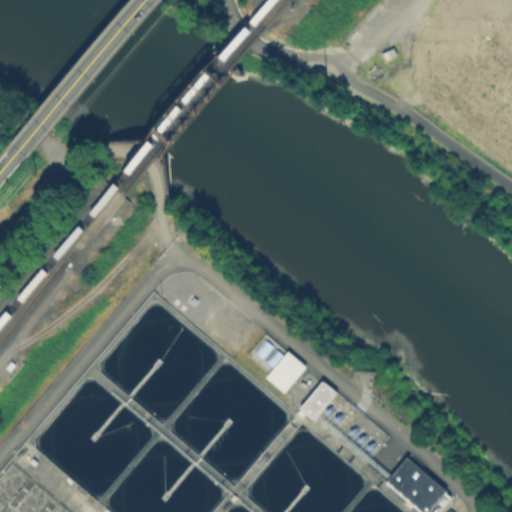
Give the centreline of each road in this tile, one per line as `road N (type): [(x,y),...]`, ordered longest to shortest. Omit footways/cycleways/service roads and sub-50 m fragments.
road 1 (track): [(0,252),(83,157),(119,148),(154,176),(174,260)]
road 2 (track): [(20,345),(84,298),(160,209)]
road 3 (secondary): [(18,150),(143,0)]
